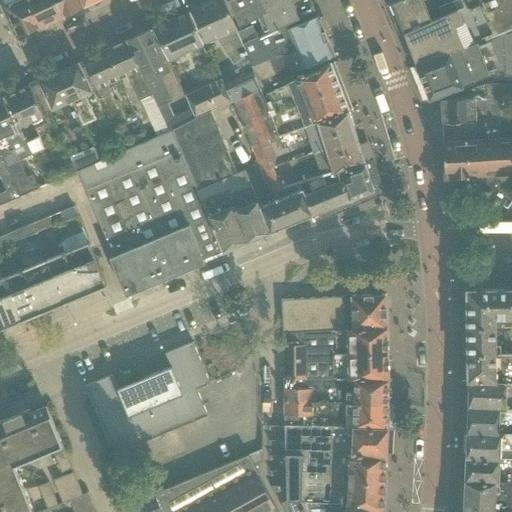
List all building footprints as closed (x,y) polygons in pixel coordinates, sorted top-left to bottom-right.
[(1,0),(4,6),(17,35),(18,37),(41,27),(29,0),(1,0)] [(29,0),(41,27),(62,17),(54,0),(29,0)] [(54,0),(62,17),(85,7),(81,0),(54,0)] [(213,0),(192,10),(201,28),(208,43),(219,40),(236,66),(249,58),(242,43),(237,32),(229,15),(221,0),(213,0)] [(263,0),(228,0),(240,25),(263,15),(269,31),(276,28),(263,0)] [(263,0),(276,28),(285,24),(316,11),(311,0),(263,0)] [(395,0),(391,2),(404,31),(464,6),(466,11),(490,0),(395,0)] [(464,6),(404,31),(417,65),(478,42),(511,29),(511,0),(490,0),(466,11),(464,6)] [(188,12),(154,27),(163,45),(169,60),(203,45),(196,30),(188,12)] [(249,58),(254,67),(327,36),(318,16),(287,29),(285,24),(276,28),(269,31),(257,36),(242,43),(249,58)] [(252,26),(237,32),(242,43),(257,36),(252,26)] [(150,29),(128,39),(152,95),(158,107),(168,103),(172,101),(161,77),(170,73),(159,47),(150,29)] [(511,29),(478,42),(417,65),(430,98),(439,95),(448,91),(491,74),(504,79),(506,80),(511,79),(511,29)] [(327,36),(254,67),(252,68),(253,70),(261,89),(304,69),(304,68),(335,55),(327,36)] [(128,39),(106,49),(119,80),(128,76),(139,101),(140,100),(152,95),(128,39)] [(106,49),(84,59),(92,78),(99,93),(106,109),(107,109),(111,117),(119,113),(116,105),(107,85),(108,85),(119,80),(106,49)] [(79,62),(59,71),(84,125),(96,119),(85,95),(93,92),(79,62)] [(234,101),(252,144),(349,110),(348,108),(347,109),(343,99),(344,99),(343,97),(342,97),(338,88),(340,87),(339,85),(338,86),(334,76),(335,76),(335,74),(333,75),(329,65),(331,64),(330,63),(306,74),(304,69),(261,89),(234,101)] [(224,84),(223,85),(231,102),(234,101),(261,89),(253,70),(224,84)] [(84,125),(59,71),(39,80),(58,123),(66,120),(71,131),(84,125)] [(220,79),(186,95),(192,108),(196,118),(231,102),(223,85),(224,84),(222,78),(220,79)] [(511,84),(511,83),(501,84),(501,85),(501,98),(511,97),(511,84)] [(11,105),(15,114),(25,134),(47,123),(48,111),(43,113),(29,84),(6,96),(11,105)] [(486,85),(441,98),(442,122),(462,120),(488,118),(499,117),(499,107),(500,107),(502,107),(502,106),(501,98),(501,85),(499,84),(498,84),(486,85)] [(152,95),(140,100),(157,138),(170,133),(169,131),(165,123),(158,107),(152,95)] [(2,97),(0,98),(0,146),(5,157),(3,157),(17,186),(18,185),(23,183),(28,181),(19,160),(32,154),(11,105),(6,96),(2,97)] [(168,103),(158,107),(165,123),(175,116),(168,103)] [(175,116),(165,123),(169,131),(196,118),(192,108),(175,116)] [(252,144),(262,170),(357,136),(349,110),(252,144)] [(187,129),(192,140),(219,129),(214,117),(187,129)] [(462,120),(442,122),(443,142),(478,140),(478,129),(488,128),(498,128),(499,128),(499,117),(488,118),(462,120)] [(491,174),(488,128),(478,129),(478,140),(443,142),(445,172),(451,177),(478,175),(481,173),(483,173),(483,172),(487,172),(488,175),(491,174)] [(499,128),(488,128),(491,174),(494,174),(494,172),(498,171),(499,172),(501,172),(502,174),(511,173),(510,138),(500,138),(499,128)] [(187,129),(182,131),(184,137),(187,143),(189,149),(192,154),(197,152),(192,140),(187,129)] [(192,140),(197,152),(224,140),(219,129),(192,140)] [(113,256),(110,258),(124,293),(125,294),(125,296),(127,296),(206,263),(204,259),(223,251),(203,201),(199,191),(192,174),(185,157),(184,158),(183,158),(172,132),(170,133),(157,138),(100,162),(78,171),(113,256)] [(143,133),(127,139),(131,148),(147,141),(143,133)] [(45,150),(38,136),(28,141),(35,155),(45,150)] [(262,170),(270,190),(271,193),(366,163),(357,136),(262,170)] [(229,152),(224,140),(197,152),(202,164),(229,152)] [(0,146),(0,177),(6,191),(17,186),(3,157),(5,157),(0,146)] [(95,150),(73,160),(78,171),(100,162),(95,150)] [(197,152),(192,154),(185,157),(192,174),(204,169),(202,164),(197,152)] [(233,164),(229,152),(202,164),(204,169),(207,175),(233,164)] [(271,193),(274,200),(303,189),(313,214),(374,190),(366,163),(271,193)] [(238,174),(233,164),(207,175),(211,186),(238,174)] [(199,191),(211,186),(207,175),(204,169),(192,174),(199,191)] [(211,186),(199,191),(203,201),(227,191),(229,196),(252,186),(245,171),(238,174),(211,186)] [(23,183),(18,185),(22,196),(33,191),(28,181),(23,183)] [(0,205),(22,196),(18,185),(17,186),(6,191),(0,193),(0,205)] [(227,191),(203,201),(223,251),(270,232),(260,206),(252,186),(229,196),(227,191)] [(270,232),(284,226),(313,214),(303,189),(274,200),(260,206),(270,232)] [(77,216),(74,206),(60,212),(64,221),(77,216)] [(49,216),(38,221),(42,230),(53,226),(49,216)] [(32,224),(19,229),(22,238),(36,233),(32,224)] [(8,233),(0,236),(0,245),(1,247),(12,242),(8,233)] [(88,242),(67,251),(85,294),(106,285),(88,242)] [(67,251),(46,260),(63,303),(85,294),(67,251)] [(46,260),(24,269),(42,312),(63,303),(46,260)] [(24,269),(3,278),(21,321),(42,312),(24,269)] [(3,278),(0,279),(0,329),(21,321),(3,278)] [(510,348),(511,348),(511,290),(468,291),(469,326),(505,325),(505,330),(510,330),(510,348)] [(281,300),(283,334),(346,332),(387,331),(385,294),(281,300)] [(504,330),(505,330),(505,325),(469,326),(469,353),(504,352),(504,330)] [(346,380),(388,379),(387,331),(346,332),(283,334),(284,381),(307,380),(346,380)] [(85,386),(113,454),(176,428),(208,414),(197,388),(210,383),(193,342),(165,353),(170,367),(118,388),(113,374),(85,386)] [(511,352),(504,352),(469,353),(469,380),(511,381),(511,352)] [(346,403),(389,404),(388,379),(346,380),(307,380),(284,381),(285,404),(313,403),(346,403)] [(511,381),(469,380),(469,388),(468,406),(511,407),(511,381)] [(388,409),(389,404),(346,403),(313,403),(284,404),(285,425),(332,427),(388,428),(388,409)] [(63,446),(47,409),(46,406),(40,409),(31,413),(29,409),(0,421),(0,459),(15,466),(52,450),(63,446)] [(468,432),(511,432),(511,407),(468,406),(468,432)] [(285,425),(285,441),(286,441),(325,442),(332,442),(332,427),(285,425)] [(387,456),(388,428),(332,427),(332,442),(332,454),(387,456)] [(511,432),(468,432),(467,457),(511,458),(511,432)] [(286,441),(285,441),(285,456),(286,456),(324,457),(325,442),(286,441)] [(52,450),(57,461),(67,457),(63,446),(52,450)] [(329,504),(329,507),(342,508),(364,509),(383,511),(385,511),(387,456),(332,454),(329,504)] [(264,511),(274,507),(269,496),(267,492),(257,474),(258,473),(249,455),(248,455),(142,498),(133,502),(126,505),(128,511),(264,511)] [(286,456),(285,456),(286,471),(287,471),(323,473),(324,457),(286,456)] [(61,473),(72,468),(67,457),(57,461),(61,473)] [(511,486),(511,458),(467,457),(466,485),(511,486)] [(0,511),(33,511),(15,466),(0,459),(0,511)] [(287,471),(286,471),(286,487),(287,487),(322,488),(323,473),(287,471)] [(73,472),(63,476),(66,483),(76,479),(73,472)] [(63,476),(53,480),(56,487),(66,483),(63,476)] [(79,487),(76,479),(66,483),(69,491),(79,487)] [(38,486),(43,497),(53,493),(48,482),(38,486)] [(56,487),(59,495),(69,491),(66,483),(56,487)] [(474,511),(511,511),(511,486),(466,485),(466,500),(464,511),(474,511)] [(83,494),(79,487),(69,491),(73,498),(83,494)] [(288,503),(321,504),(322,488),(287,487),(287,501),(288,503)] [(69,500),(73,498),(69,491),(59,495),(62,502),(69,500)] [(73,498),(69,500),(72,509),(91,501),(87,492),(83,494),(73,498)] [(43,497),(48,508),(58,504),(53,493),(43,497)] [(321,504),(289,503),(292,511),(341,511),(342,508),(329,507),(329,504),(321,504)]
